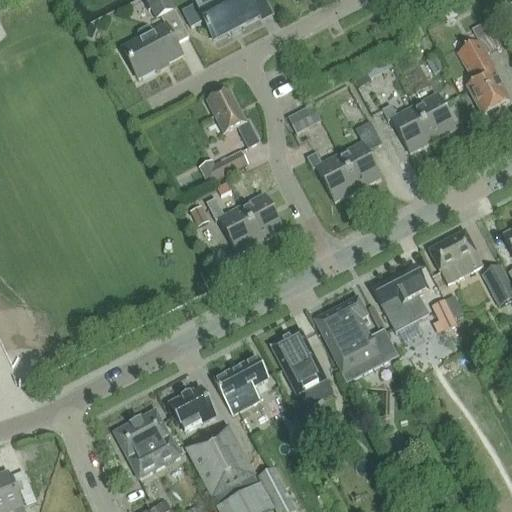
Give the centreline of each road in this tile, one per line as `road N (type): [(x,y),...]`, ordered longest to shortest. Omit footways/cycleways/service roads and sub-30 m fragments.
road 1 (tertiary): [(60,411),(329,269)]
road 2 (residential): [(329,269),(277,164),(275,115),(243,60)]
road 3 (tertiary): [(329,269),(511,173)]
road 4 (residential): [(359,0),(243,60)]
